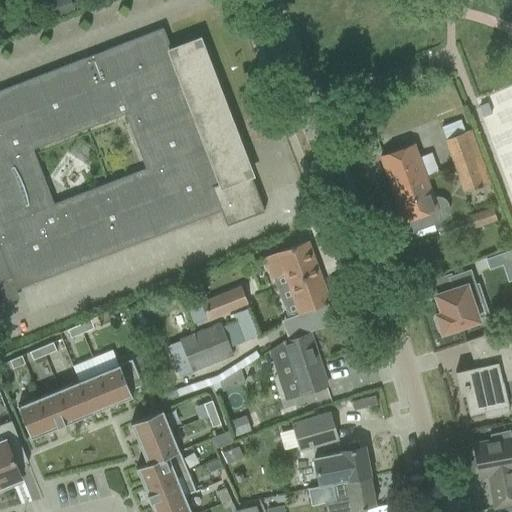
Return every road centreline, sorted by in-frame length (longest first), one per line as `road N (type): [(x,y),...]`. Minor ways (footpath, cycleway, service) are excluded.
road 1 (unclassified): [(434,511),(412,394),(310,110)]
road 2 (unknown): [(334,177),(0,310)]
